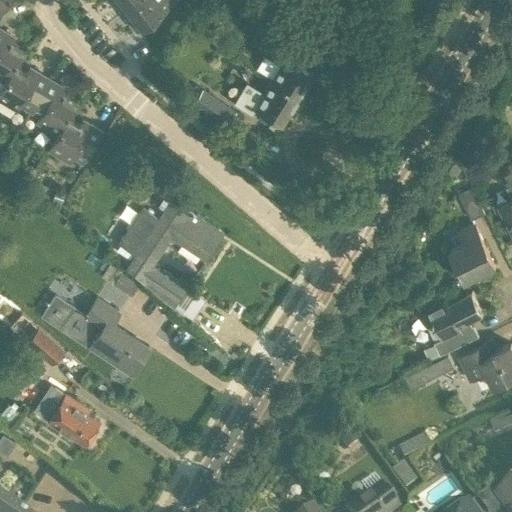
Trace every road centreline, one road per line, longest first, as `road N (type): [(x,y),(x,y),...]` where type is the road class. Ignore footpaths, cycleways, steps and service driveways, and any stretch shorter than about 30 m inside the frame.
road 1 (tertiary): [(332,265),(493,0)]
road 2 (tertiary): [(189,511),(332,265)]
road 3 (residential): [(332,265),(301,248),(150,104)]
road 4 (residential): [(150,104),(88,44),(59,0)]
